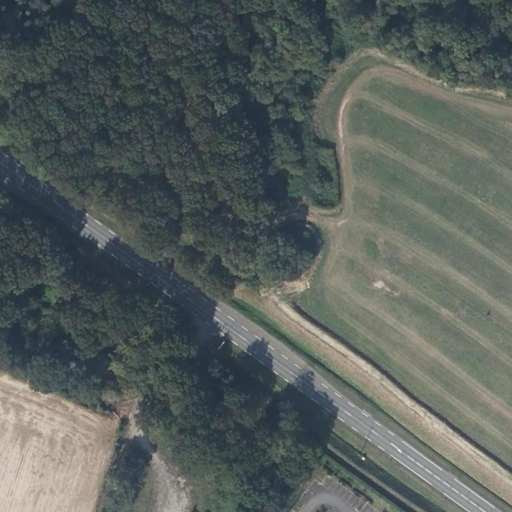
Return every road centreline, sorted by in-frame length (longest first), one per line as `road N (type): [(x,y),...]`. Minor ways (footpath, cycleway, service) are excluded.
road 1 (primary): [(0,163),(484,511)]
road 2 (track): [(123,444),(139,400),(201,354),(206,311)]
